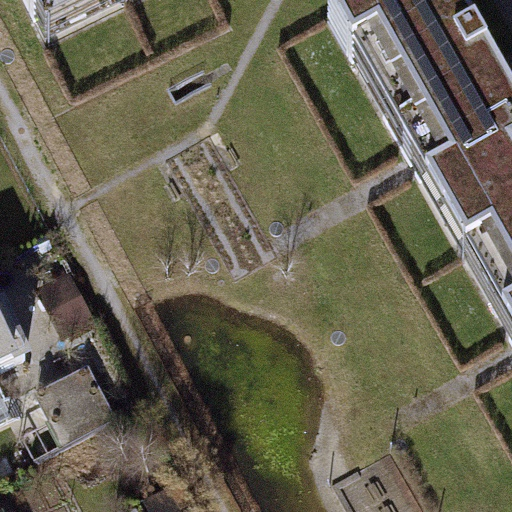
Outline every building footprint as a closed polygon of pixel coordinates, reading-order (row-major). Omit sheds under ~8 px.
[(20,0),(41,40),(123,0),(20,0)] [(511,122),(441,0),(349,0),(322,16),(476,288),(511,266),(511,122)] [(511,266),(476,288),(511,349),(511,266)] [(0,381),(42,361),(14,303),(0,309),(0,381)] [(42,401),(72,447),(118,417),(88,371),(42,401)] [(355,511),(418,511),(393,458),(341,483),(355,511)]
